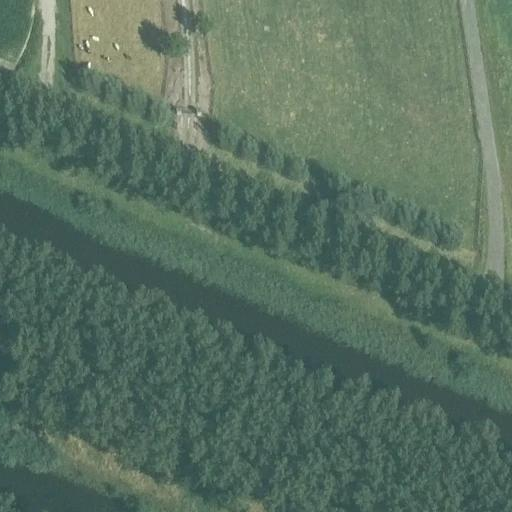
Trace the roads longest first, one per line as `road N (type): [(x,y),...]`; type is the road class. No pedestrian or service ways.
road 1 (unclassified): [(0,105),(511,325)]
road 2 (track): [(40,0),(34,120)]
